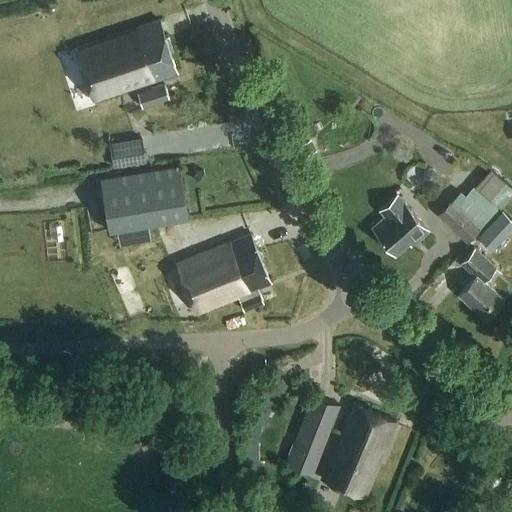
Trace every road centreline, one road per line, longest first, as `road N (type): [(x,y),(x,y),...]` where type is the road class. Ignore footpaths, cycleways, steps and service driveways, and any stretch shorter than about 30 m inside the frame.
road 1 (tertiary): [(358,292),(283,171),(213,0)]
road 2 (unclassified): [(219,343),(0,350)]
road 3 (tertiary): [(511,422),(358,292)]
road 4 (residential): [(227,511),(219,343)]
road 5 (unclassified): [(358,292),(314,330),(219,343)]
